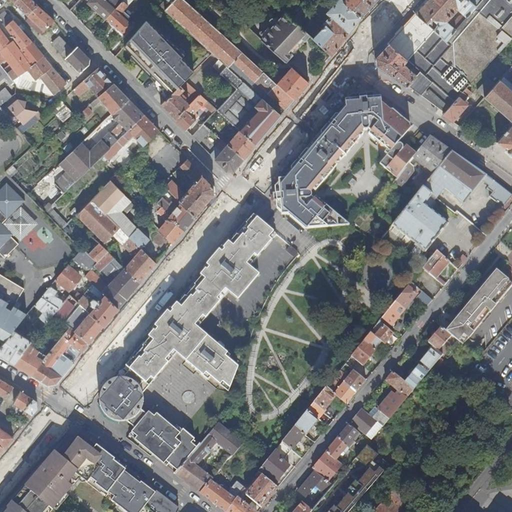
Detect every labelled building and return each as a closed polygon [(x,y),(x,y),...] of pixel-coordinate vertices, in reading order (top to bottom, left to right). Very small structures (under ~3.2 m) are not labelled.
[(27,16),(37,6),(31,0),(17,0),(14,3),(19,7),(27,16)] [(85,0),(106,19),(122,0),(85,0)] [(122,0),(106,19),(125,35),(133,26),(124,18),(125,16),(122,12),(133,0),(122,0)] [(163,0),(159,5),(212,53),(226,66),(228,68),(233,62),(286,109),(294,99),(272,80),(270,78),(243,50),(233,42),(210,24),(183,0),(163,0)] [(331,56),(362,18),(344,1),(342,0),(340,0),(336,4),(332,1),(328,5),(332,9),(327,14),(331,17),(327,21),(325,20),(324,21),(326,23),(325,25),(326,26),(314,39),(331,56)] [(362,18),(377,0),(344,0),(344,1),(362,18)] [(468,0),(427,0),(416,13),(446,41),(454,33),(474,10),(476,7),(468,0)] [(511,0),(482,0),(476,7),(474,10),(511,40),(511,39),(511,0)] [(42,32),(53,21),(54,21),(37,6),(27,16),(38,26),(36,28),(42,32)] [(25,18),(27,16),(19,7),(16,9),(25,18)] [(293,20),(299,25),(313,12),(305,7),(298,15),(293,20)] [(445,114),(467,89),(511,40),(474,10),(454,33),(470,46),(424,98),(445,114)] [(6,27),(22,48),(31,41),(29,38),(6,11),(1,15),(7,25),(6,27)] [(293,20),(298,15),(295,12),(290,17),(293,20)] [(285,62),(309,35),(299,25),(293,20),(290,17),(285,13),(280,19),(277,16),(275,18),(273,18),(271,19),(269,21),(268,24),(268,25),(267,27),(270,30),(261,40),(285,62)] [(433,57),(446,41),(416,13),(402,29),(433,57)] [(146,20),(124,46),(134,56),(150,74),(152,75),(150,77),(157,84),(169,97),(185,82),(194,73),(180,59),(184,55),(161,34),(160,35),(146,20)] [(1,30),(0,28),(0,49),(10,43),(11,42),(1,30)] [(402,29),(388,43),(408,61),(410,63),(420,72),(433,57),(402,29)] [(407,86),(424,98),(470,46),(454,33),(446,41),(433,57),(420,72),(407,86)] [(52,43),(67,57),(74,50),(60,36),(52,43)] [(22,48),(20,49),(33,64),(43,56),(31,41),(22,48)] [(15,50),(10,43),(0,49),(0,60),(5,57),(19,75),(33,64),(20,49),(18,50),(17,49),(15,50)] [(376,65),(406,88),(407,86),(420,72),(410,63),(407,67),(403,64),(405,62),(406,64),(408,61),(388,43),(376,58),(376,65)] [(89,64),(89,59),(77,47),(74,50),(67,57),(80,72),(89,64)] [(43,56),(33,64),(19,75),(15,78),(13,80),(17,86),(30,89),(54,95),(40,77),(52,67),(43,56)] [(150,74),(134,56),(132,58),(148,76),(150,74)] [(0,64),(0,80),(6,76),(9,81),(12,79),(10,77),(0,64)] [(256,145),(281,116),(228,68),(226,66),(219,74),(236,89),(217,111),(240,132),(256,145)] [(40,77),(54,95),(66,84),(52,67),(40,77)] [(98,98),(114,84),(98,68),(72,90),(78,98),(90,88),(98,98)] [(301,91),(308,83),(292,68),(282,78),(278,74),(272,80),(294,99),(301,91)] [(500,81),(511,91),(511,83),(504,76),(500,81)] [(478,91),(485,97),(495,85),(488,79),(478,91)] [(485,97),(484,98),(511,121),(511,126),(497,143),(511,155),(511,91),(500,81),(495,85),(485,97)] [(166,101),(161,105),(176,120),(200,96),(185,82),(169,97),(166,101)] [(112,114),(128,100),(114,84),(98,98),(89,106),(92,109),(99,103),(101,105),(103,103),(112,114)] [(162,98),(166,101),(169,97),(157,84),(155,86),(157,91),(162,98)] [(0,106),(11,98),(4,89),(0,92),(0,106)] [(444,115),(453,122),(468,106),(468,105),(471,101),(468,98),(472,93),(467,89),(445,114),(444,115)] [(403,171),(417,153),(407,145),(404,149),(394,161),(388,156),(398,144),(412,127),(372,97),(356,94),(339,114),(341,116),(332,126),(330,125),(276,191),(276,194),(273,194),(274,201),(277,201),(277,205),(305,228),(352,222),(315,192),(367,129),(391,149),(382,160),(400,175),(403,171)] [(176,120),(175,121),(186,132),(196,121),(192,117),(204,105),(207,107),(206,108),(213,114),(216,110),(200,96),(176,120)] [(128,131),(144,115),(128,100),(112,114),(112,115),(118,121),(120,124),(116,128),(103,140),(102,139),(88,152),(81,144),(66,158),(70,163),(64,168),(68,172),(55,184),(61,191),(64,194),(103,156),(117,142),(123,136),(128,131)] [(24,133),(41,118),(36,112),(27,110),(26,111),(24,109),(25,103),(17,101),(8,109),(22,124),(19,127),(24,133)] [(72,114),(60,101),(51,109),(63,123),(72,114)] [(91,113),(87,108),(79,114),(84,119),(91,113)] [(144,146),(159,131),(144,115),(128,131),(144,146)] [(195,140),(197,142),(206,132),(201,127),(195,135),(198,137),(195,140)] [(219,137),(227,143),(235,132),(227,127),(219,137)] [(244,160),(256,145),(240,132),(228,146),(244,160)] [(128,141),(123,136),(117,142),(122,147),(128,141)] [(452,152),(430,137),(417,153),(403,171),(407,174),(409,172),(411,169),(417,173),(423,166),(430,171),(419,184),(423,187),(452,152)] [(37,149),(42,146),(38,141),(33,145),(34,146),(37,149)] [(122,147),(117,142),(103,156),(108,161),(122,147)] [(211,156),(215,161),(228,146),(223,142),(211,156)] [(67,153),(73,148),(70,144),(64,149),(67,153)] [(398,144),(388,156),(394,161),(404,149),(404,148),(404,147),(404,146),(403,146),(403,145),(402,144),(401,144),(400,144),(399,144),(398,144)] [(33,148),(28,152),(33,158),(39,152),(41,154),(46,150),(42,146),(37,149),(34,146),(33,148)] [(234,172),(244,160),(228,146),(215,161),(226,172),(234,172)] [(486,176),(452,152),(423,187),(423,188),(432,195),(436,199),(445,188),(465,204),(486,176)] [(70,163),(66,158),(60,164),(64,168),(70,163)] [(196,182),(202,175),(187,160),(181,166),(196,182)] [(6,173),(11,178),(16,172),(12,167),(6,173)] [(214,188),(202,175),(196,182),(185,194),(179,201),(196,217),(214,195),(214,188)] [(27,194),(32,199),(46,186),(42,181),(27,194)] [(125,195),(111,181),(92,200),(141,250),(150,241),(138,229),(137,230),(120,213),(114,207),(125,195)] [(171,193),(178,186),(172,181),(165,187),(171,193)] [(511,197),(511,195),(494,181),(487,189),(494,194),(491,198),(504,208),(511,197)] [(0,211),(1,210),(9,218),(25,202),(6,183),(0,189),(0,211)] [(179,201),(185,194),(178,186),(171,193),(176,198),(179,201)] [(432,195),(423,188),(393,225),(416,243),(415,244),(424,252),(425,250),(426,251),(448,223),(425,204),(432,195)] [(45,212),(50,207),(64,194),(61,191),(46,204),(42,209),(45,212)] [(114,207),(120,213),(131,202),(125,195),(114,207)] [(184,231),(196,217),(179,201),(176,198),(168,205),(165,203),(162,201),(158,205),(161,208),(184,231)] [(140,284),(156,265),(141,250),(92,200),(78,215),(105,243),(114,234),(135,257),(125,269),(135,279),(140,284)] [(159,210),(161,208),(158,205),(154,201),(152,203),(159,210)] [(63,229),(67,225),(50,207),(45,212),(63,229)] [(173,244),(184,231),(161,208),(159,210),(158,212),(161,215),(161,216),(167,221),(159,230),(173,244)] [(0,340),(5,344),(15,332),(28,315),(19,310),(22,304),(18,301),(24,289),(0,274),(0,253),(5,259),(17,247),(19,245),(11,237),(14,235),(3,224),(9,218),(1,210),(0,211),(0,340)] [(132,391),(117,379),(101,398),(105,401),(102,404),(104,408),(108,414),(112,416),(116,418),(121,419),(123,417),(130,409),(136,414),(140,410),(142,408),(142,407),(144,399),(144,393),(179,352),(199,370),(201,367),(205,370),(203,373),(210,379),(213,376),(223,385),(226,382),(231,386),(239,365),(230,357),(227,354),(229,352),(200,326),(211,313),(208,311),(212,307),(214,310),(230,290),(251,265),(262,252),(259,250),(263,246),(265,248),(277,234),(263,222),(255,216),(228,248),(215,263),(218,266),(215,269),(212,266),(204,276),(215,286),(132,391)] [(36,255),(52,238),(39,225),(22,241),(36,255)] [(105,296),(118,309),(140,284),(135,279),(125,269),(104,248),(96,240),(93,238),(83,248),(98,262),(95,266),(100,272),(102,270),(109,277),(113,282),(105,290),(99,285),(97,287),(105,296)] [(96,240),(104,248),(107,246),(101,240),(100,240),(98,238),(96,240)] [(298,252),(291,246),(287,251),(294,257),(298,252)] [(92,269),(95,266),(98,262),(83,248),(78,254),(74,259),(81,265),(83,262),(92,269)] [(437,251),(423,268),(436,279),(450,262),(437,251)] [(248,289),(261,274),(251,265),(230,290),(240,299),(244,294),(248,289)] [(80,275),(68,266),(56,281),(68,290),(71,290),(80,278),(80,275)] [(459,323),(452,332),(468,345),(511,293),(511,279),(502,271),(485,291),(459,323)] [(161,327),(117,379),(132,391),(215,286),(204,276),(165,322),(168,325),(164,329),(161,327)] [(90,314),(104,326),(118,309),(105,296),(97,287),(91,282),(89,285),(90,287),(88,290),(102,301),(101,302),(100,301),(99,301),(97,302),(95,300),(92,300),(91,302),(83,296),(79,293),(73,299),(90,314)] [(420,290),(412,283),(395,303),(405,310),(417,295),(417,294),(420,290)] [(42,298),(59,310),(65,303),(55,296),(57,293),(51,288),(42,298)] [(433,300),(422,292),(418,298),(428,306),(433,300)] [(39,319),(46,325),(55,315),(58,311),(59,310),(42,298),(35,306),(44,314),(39,319)] [(405,310),(395,303),(380,322),(385,326),(389,322),(392,325),(405,310)] [(70,328),(89,344),(104,326),(90,314),(78,328),(58,311),(55,315),(61,320),(65,324),(68,326),(70,328)] [(385,326),(380,322),(371,333),(378,338),(382,342),(385,345),(394,334),(389,329),(385,326)] [(57,345),(70,328),(68,326),(54,342),(57,345)] [(50,353),(32,376),(48,385),(56,384),(89,344),(70,328),(57,345),(50,353)] [(441,328),(429,343),(434,347),(443,355),(446,358),(454,349),(447,342),(450,338),(454,342),(468,345),(452,332),(441,328)] [(2,347),(0,349),(0,356),(13,365),(33,341),(37,336),(34,334),(32,337),(28,337),(27,339),(15,332),(5,344),(2,347)] [(378,338),(371,333),(352,356),(363,366),(377,350),(376,350),(372,346),(378,338)] [(376,350),(382,342),(378,338),(372,346),(376,350)] [(33,341),(13,365),(32,376),(50,353),(33,341)] [(434,347),(430,352),(439,360),(443,355),(434,347)] [(419,365),(428,373),(433,366),(439,360),(430,352),(419,365)] [(405,382),(414,390),(428,373),(419,365),(405,382)] [(336,376),(344,382),(350,375),(342,369),(336,376)] [(357,393),(366,381),(353,370),(350,375),(344,382),(357,393)] [(373,418),(377,421),(383,426),(414,390),(405,382),(393,372),(386,381),(399,391),(396,395),(393,393),(373,418)] [(13,386),(0,378),(0,393),(6,397),(13,386)] [(223,385),(230,391),(231,386),(226,382),(223,385)] [(347,404),(357,393),(344,382),(334,394),(336,395),(347,404)] [(322,412),(336,395),(334,394),(327,387),(317,399),(307,411),(318,420),(324,413),(322,412)] [(34,399),(21,391),(14,403),(25,410),(34,399)] [(34,399),(25,410),(26,411),(32,414),(37,408),(36,401),(34,399)] [(130,409),(123,417),(137,428),(148,414),(142,408),(140,410),(136,414),(130,409)] [(362,409),(351,423),(366,435),(377,421),(373,418),(362,409)] [(173,455),(184,464),(202,444),(184,429),(181,433),(158,413),(156,416),(150,411),(148,414),(137,428),(134,432),(138,435),(135,439),(161,460),(162,458),(167,462),(173,455)] [(306,435),(318,420),(307,411),(295,426),(305,434),(306,435)] [(22,417),(16,423),(21,427),(27,421),(22,417)] [(209,435),(176,474),(175,474),(192,487),(204,472),(197,466),(198,464),(198,463),(216,442),(225,449),(223,451),(228,455),(230,453),(233,455),(244,443),(219,424),(209,435)] [(349,425),(338,438),(347,446),(353,438),(355,440),(360,433),(349,425)] [(282,442),(292,450),(305,434),(295,426),(282,442)] [(0,443),(5,447),(13,437),(0,427),(0,443)] [(51,511),(80,477),(126,511),(178,511),(159,497),(157,499),(153,497),(156,493),(146,485),(145,486),(125,471),(127,468),(116,460),(101,449),(98,454),(91,448),(94,445),(90,442),(91,441),(83,435),(82,434),(71,435),(13,504),(23,511),(51,511)] [(365,437),(353,451),(358,455),(367,445),(370,442),(365,437)] [(338,438),(327,452),(336,459),(347,446),(338,438)] [(287,457),(292,450),(282,442),(277,449),(283,454),(287,457)] [(383,459),(367,445),(358,455),(355,459),(369,470),(358,483),(355,481),(345,493),(347,495),(336,508),(333,506),(327,511),(349,511),(384,471),(378,466),(383,459)] [(280,458),(283,454),(277,449),(274,453),(280,458)] [(327,452),(313,469),(316,471),(329,482),(343,465),(336,459),(327,452)] [(274,453),(268,460),(259,471),(275,484),(290,466),(280,458),(274,453)] [(178,471),(184,464),(173,455),(167,462),(162,458),(161,460),(168,466),(169,465),(178,471)] [(204,472),(192,487),(201,493),(211,480),(221,469),(217,467),(216,469),(215,468),(209,475),(204,472)] [(261,508),(278,487),(275,484),(259,471),(256,475),(260,478),(250,490),(249,489),(245,494),(261,508)] [(329,482),(316,471),(299,491),(306,496),(316,484),(327,493),(333,485),(329,482)] [(211,480),(201,493),(225,511),(226,511),(236,499),(228,493),(231,490),(225,486),(222,489),(211,480)] [(228,493),(236,499),(238,497),(246,488),(237,481),(231,490),(228,493)] [(387,496),(401,508),(408,499),(394,488),(387,496)] [(381,504),(390,511),(398,511),(401,508),(387,496),(381,504)] [(236,499),(226,511),(256,511),(238,497),(236,499)] [(307,497),(303,502),(312,510),(317,505),(307,497)] [(310,511),(312,510),(303,502),(294,511),(310,511)]
